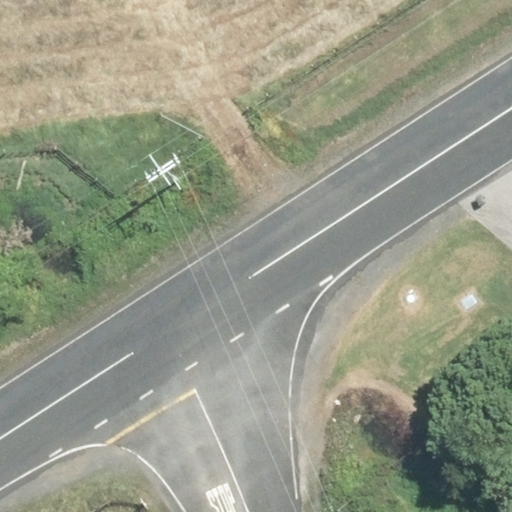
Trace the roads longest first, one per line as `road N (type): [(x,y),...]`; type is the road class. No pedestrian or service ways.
road 1 (tertiary): [(511,108),(156,337)]
road 2 (unclassified): [(248,511),(198,395),(156,337)]
road 3 (tertiary): [(156,337),(0,439)]
